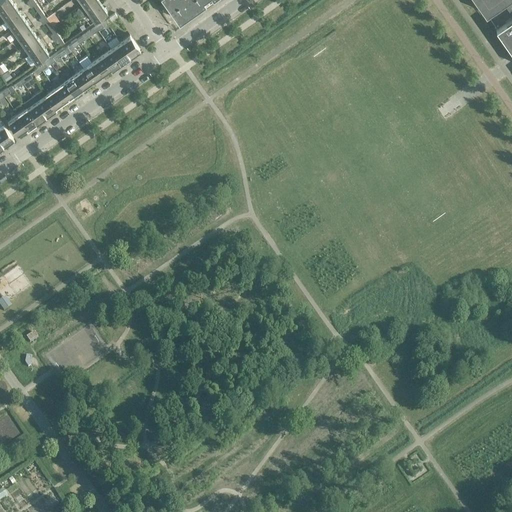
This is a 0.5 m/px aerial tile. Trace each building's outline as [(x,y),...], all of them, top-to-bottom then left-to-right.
[(0,0),(0,12),(13,3),(10,0),(9,0),(8,0),(0,0)] [(88,0),(82,4),(88,13),(100,4),(96,0),(88,0)] [(164,0),(179,20),(207,0),(164,0)] [(511,0),(475,0),(485,13),(487,13),(496,27),(495,27),(506,42),(511,50),(511,0)] [(40,9),(34,1),(29,5),(31,8),(33,6),(37,11),(40,9)] [(16,7),(13,3),(0,12),(6,21),(18,12),(14,8),(16,7)] [(103,9),(100,4),(88,13),(94,22),(107,12),(104,8),(103,9)] [(46,17),(40,9),(37,11),(41,16),(38,18),(40,21),(46,17)] [(21,17),(18,12),(6,21),(12,29),(25,20),(22,16),(21,17)] [(52,26),(46,17),(40,21),(43,24),(45,22),(49,28),(52,26)] [(28,24),(25,20),(12,29),(18,37),(29,29),(26,25),(28,24)] [(58,34),(52,26),(49,28),(53,33),(50,35),(52,38),(58,34)] [(33,34),(29,29),(18,37),(23,46),(37,36),(34,33),(33,34)] [(64,43),(58,34),(52,38),(54,41),(57,39),(61,45),(64,43)] [(130,35),(120,42),(130,56),(131,57),(138,52),(137,51),(140,49),(130,35)] [(39,40),(37,36),(23,46),(29,54),(41,46),(38,41),(39,40)] [(130,56),(120,42),(111,48),(121,62),(130,56)] [(44,50),(41,46),(29,54),(36,63),(49,54),(46,49),(44,50)] [(122,64),(121,62),(111,48),(101,55),(111,69),(113,67),(114,69),(122,64)] [(111,69),(101,55),(92,61),(102,75),(111,69)] [(102,75),(92,61),(83,68),(93,82),(102,75)] [(93,82),(83,68),(73,74),(83,89),(93,82)] [(5,72),(1,75),(5,81),(10,78),(5,72)] [(83,89),(73,74),(64,81),(74,95),(83,89)] [(74,95),(64,81),(54,88),(64,102),(74,95)] [(64,102),(54,88),(45,94),(55,108),(64,102)] [(41,89),(32,96),(36,101),(46,115),(47,116),(54,111),(53,110),(55,108),(45,94),(41,89)] [(46,115),(36,101),(26,107),(36,122),(46,115)] [(37,123),(36,122),(26,107),(17,114),(27,128),(29,127),(30,128),(37,123)] [(27,128),(17,114),(7,121),(17,135),(27,128)] [(13,138),(0,120),(0,139),(3,145),(5,146),(12,141),(10,140),(13,138)] [(12,306),(6,298),(0,301),(0,305),(4,311),(12,306)] [(38,337),(34,332),(26,338),(29,343),(38,337)]
